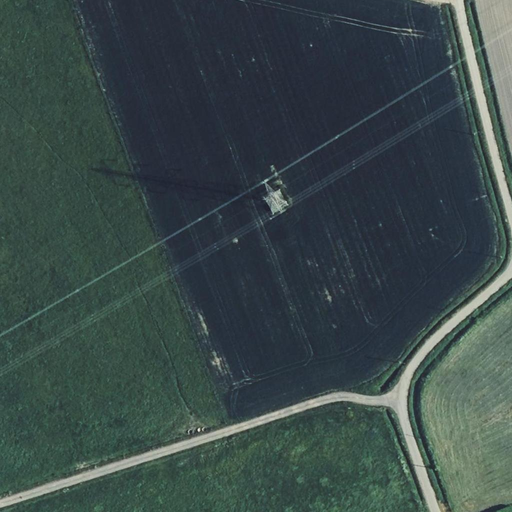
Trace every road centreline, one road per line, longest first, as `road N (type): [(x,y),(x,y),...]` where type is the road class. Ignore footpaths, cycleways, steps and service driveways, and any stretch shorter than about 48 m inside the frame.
road 1 (track): [(0,503),(332,397),(401,401)]
road 2 (residential): [(435,511),(403,418),(404,382),(428,345),(511,264)]
road 3 (residential): [(511,218),(457,0)]
